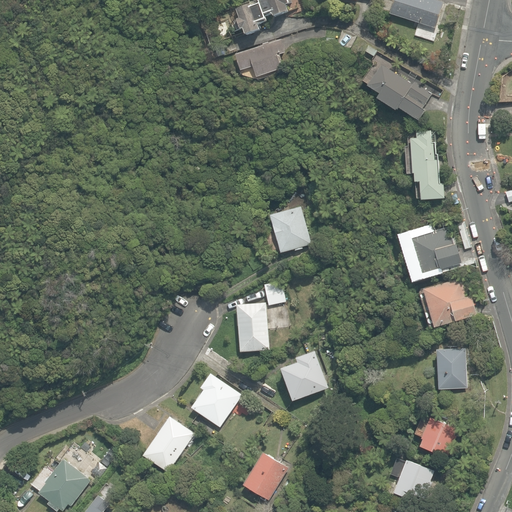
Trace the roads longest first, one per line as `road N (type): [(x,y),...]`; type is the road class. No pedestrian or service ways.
road 1 (residential): [(511,321),(470,156),(481,37)]
road 2 (residential): [(0,453),(158,374),(202,313)]
